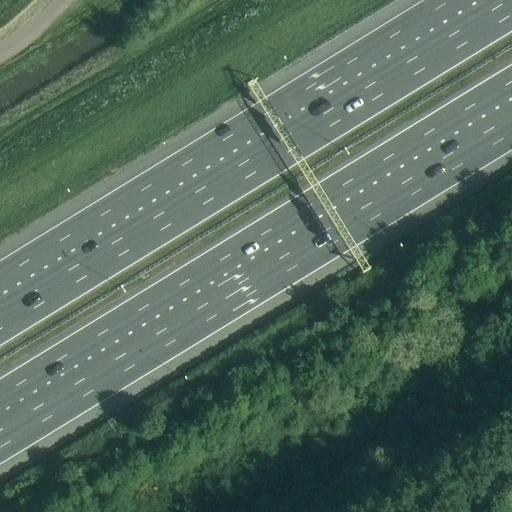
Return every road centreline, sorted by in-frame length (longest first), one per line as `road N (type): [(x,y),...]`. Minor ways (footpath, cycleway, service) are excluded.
road 1 (motorway): [(0,417),(511,99)]
road 2 (motorway): [(495,0),(0,302)]
